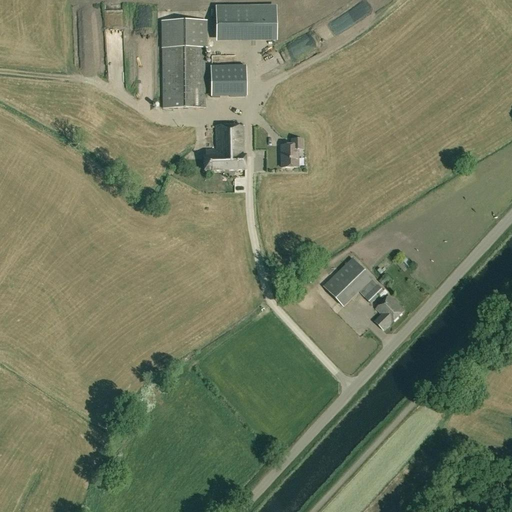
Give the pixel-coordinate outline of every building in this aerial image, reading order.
[(215,8),(215,11),(216,43),(277,42),(277,28),(276,8),(215,8)] [(148,30),(157,29),(153,11),(145,12),(148,30)] [(114,33),(122,32),(121,21),(112,22),(114,33)] [(162,22),(163,49),(164,109),(206,108),(205,21),(162,22)] [(247,99),(247,70),(212,70),(212,99),(247,99)] [(207,157),(204,157),(204,171),(246,170),(246,156),(244,156),(243,126),(217,127),(217,150),(206,151),(207,157)] [(297,151),(304,151),(303,138),(292,138),(292,146),(281,147),(282,168),(298,168),(297,151)] [(259,167),(268,166),(267,156),(259,157),(259,167)] [(396,264),(404,273),(413,265),(405,256),(396,264)] [(385,291),(354,259),(326,287),(345,307),(361,292),(372,304),(385,291)] [(377,280),(382,285),(390,278),(383,273),(377,280)] [(405,311),(390,297),(377,309),(383,315),(376,322),(385,331),(405,311)]
